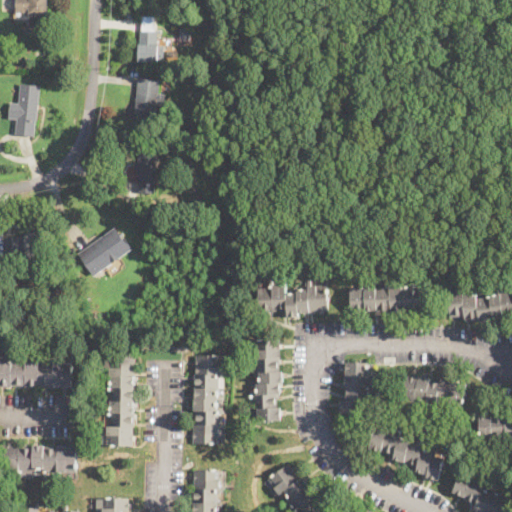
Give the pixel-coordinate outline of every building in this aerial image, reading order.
[(47,0),(47,14),(29,13),(29,12),(16,12),(16,0),(47,0)] [(190,27),(190,37),(180,36),(180,27),(190,27)] [(158,31),(158,61),(139,61),(140,30),(158,31)] [(231,61),(222,61),(221,46),(230,46),(231,61)] [(232,74),(232,84),(216,83),(216,74),(232,74)] [(166,95),(165,107),(158,106),(156,120),(133,117),(139,77),(159,80),(157,94),(166,95)] [(41,86),(37,121),(36,121),(34,136),(16,134),(18,119),(9,118),(11,103),(19,103),(21,84),(41,86)] [(158,147),(155,193),(138,192),(139,177),(137,177),(139,152),(140,152),(141,146),(158,147)] [(234,171),(233,181),(225,180),(226,170),(234,171)] [(95,276),(78,253),(116,227),(133,249),(95,276)] [(41,253),(41,262),(31,263),(30,255),(14,256),(12,237),(26,236),(26,235),(43,233),(44,253),(41,253)] [(59,290),(50,292),(48,280),(57,278),(59,290)] [(391,279),(391,287),(410,286),(410,280),(418,279),(418,285),(430,285),(431,309),(416,310),(416,308),(406,309),(406,312),(392,312),(392,310),(378,311),(378,309),(366,310),(366,313),(353,314),(352,287),(372,286),(372,280),(377,279),(377,286),(386,286),(386,279),(391,279)] [(327,284),(329,310),(300,312),(300,315),(289,316),(289,310),(257,312),(256,287),(287,286),(287,292),(297,292),(297,289),(309,288),(309,285),(327,284)] [(511,314),(493,316),(493,320),(480,321),(479,319),(465,320),(465,317),(451,318),(449,291),(459,290),(459,284),(463,284),(463,292),(478,291),(478,296),(495,294),(495,287),(501,287),(501,290),(511,289),(511,314)] [(282,394),(278,394),(278,406),(280,406),(280,421),(253,421),(253,409),(252,409),(252,386),(256,386),(256,372),(253,373),(252,359),(251,359),(251,348),(253,348),(253,339),(281,339),(282,394)] [(0,361),(10,362),(10,354),(13,354),(13,360),(23,360),(23,354),(27,354),(27,362),(37,363),(38,355),(41,355),(41,360),(74,361),(73,387),(39,386),(39,388),(26,387),(26,385),(12,385),(12,387),(0,386),(0,361)] [(229,356),(229,367),(224,367),(223,371),(228,371),(228,375),(225,375),(225,378),(220,377),(220,396),(226,396),(226,400),(219,400),(219,408),(225,408),(225,410),(227,410),(227,414),(223,414),(222,424),(227,424),(227,427),(221,427),(221,443),(194,442),(195,424),(196,424),(197,410),(195,410),(195,388),(197,388),(198,355),(229,356)] [(135,376),(134,376),(134,387),(136,387),(135,401),(134,401),(134,412),(136,412),(135,427),(134,427),(133,445),(106,444),(106,434),(108,434),(108,429),(104,429),(104,425),(111,425),(111,415),(104,415),(105,402),(110,403),(111,389),(106,389),(106,386),(110,386),(110,376),(104,376),(104,356),(136,358),(135,376)] [(377,372),(375,390),(371,389),(371,397),(375,397),(375,401),(367,401),(367,404),(364,404),(363,412),(340,411),(340,399),(347,400),(347,389),(343,388),(344,375),(347,375),(347,361),(371,363),(371,372),(377,372)] [(468,383),(464,406),(453,404),(453,408),(450,408),(451,401),(439,399),(438,405),(429,404),(428,409),(424,408),(426,400),(418,399),(417,404),(412,403),(412,405),(402,403),(406,376),(419,378),(420,375),(432,378),(431,381),(441,383),(442,374),(456,377),(455,381),(468,383)] [(511,413),(511,436),(509,436),(510,443),(506,444),(506,439),(496,439),(497,445),(494,446),(494,444),(491,444),(491,436),(481,437),(480,415),(511,413)] [(403,424),(400,437),(407,438),(408,433),(426,437),(424,449),(430,450),(432,444),(436,445),(435,450),(439,451),(438,456),(445,457),(440,480),(426,477),(427,474),(416,471),(418,467),(404,463),(404,461),(394,459),(395,454),(370,448),(375,426),(382,427),(383,423),(388,424),(388,420),(403,424)] [(58,447),(58,445),(78,445),(77,472),(61,472),(60,478),(58,478),(58,473),(48,473),(48,478),(44,477),(44,468),(37,468),(37,475),(34,475),(34,478),(0,477),(1,444),(24,445),(24,448),(34,448),(34,444),(44,445),(44,447),(58,447)] [(301,479),(304,476),(311,486),(308,488),(313,496),(316,494),(325,507),(322,508),(324,511),(288,511),(285,506),(287,506),(285,503),(291,499),(287,492),(282,496),(280,494),(275,498),(273,495),(278,492),(269,478),(290,463),(301,479)] [(226,486),(226,489),(224,489),(224,492),(218,492),(218,502),(223,503),(223,506),(219,506),(219,511),(194,511),(195,469),(221,470),(221,486),(226,486)] [(474,477),(483,481),(485,476),(490,478),(485,488),(493,491),(494,489),(502,493),(503,490),(507,491),(506,493),(508,494),(506,499),(511,501),(511,511),(476,511),(474,511),(476,505),(463,499),(464,496),(454,492),(463,470),(475,475),(474,477)] [(97,511),(97,498),(129,498),(129,511),(97,511)] [(39,503),(39,511),(47,511),(47,510),(54,511),(63,511),(63,505),(68,505),(68,510),(80,510),(79,511),(23,511),(23,507),(35,508),(35,503),(39,503)]
